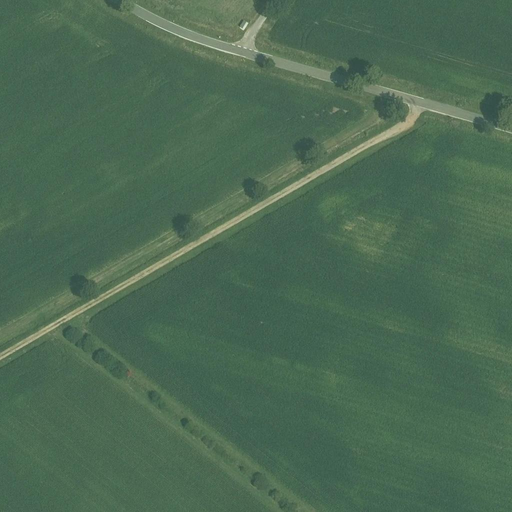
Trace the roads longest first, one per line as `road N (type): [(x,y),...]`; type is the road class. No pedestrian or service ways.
road 1 (track): [(439,99),(422,120),(0,358)]
road 2 (tertiary): [(511,121),(338,70),(237,51)]
road 3 (tertiary): [(237,51),(119,0)]
